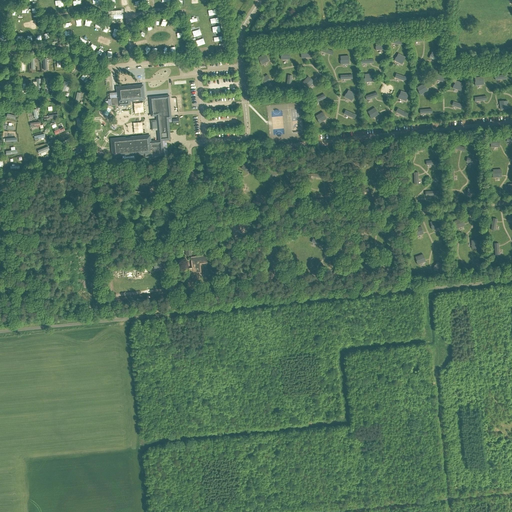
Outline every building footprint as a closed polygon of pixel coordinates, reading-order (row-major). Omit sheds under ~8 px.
[(122,22),(122,10),(111,11),(111,23),(122,22)] [(375,50),(384,50),(384,41),(375,42),(376,46),(375,46),(375,50)] [(334,52),(323,47),(322,52),(332,57),(334,52)] [(301,58),(310,57),(309,49),(301,50),(301,54),(300,54),(301,58)] [(429,58),(437,61),(440,53),(432,50),(431,54),(430,54),(429,58)] [(280,60),(289,59),(289,51),(281,51),(281,56),(280,56),(280,60)] [(394,60),(402,64),(406,57),(398,53),(396,57),(394,60)] [(261,65),(269,61),(265,54),(257,58),(259,61),(261,65)] [(340,64),(349,64),(348,55),(340,56),(340,60),(340,64)] [(434,79),(443,82),(445,74),(437,71),(436,75),(434,79)] [(364,82),(373,81),(372,73),(364,74),(364,78),(364,82)] [(263,86),(271,82),(267,74),(260,78),(262,82),(261,82),(263,86)] [(408,78),(396,74),(395,79),(407,83),(408,78)] [(308,88),(314,82),(308,76),(302,82),(305,85),(308,88)] [(475,86),(484,85),(483,76),(474,77),(475,81),(474,82),(475,86)] [(452,88),(461,91),(463,83),(455,80),(454,84),(452,88)] [(420,95),(428,90),(424,83),(416,87),(418,91),(420,95)] [(111,105),(118,105),(118,106),(131,105),(130,101),(145,99),(143,84),(117,87),(116,87),(117,97),(111,98),(111,105)] [(344,97),(351,101),(355,93),(348,90),(346,93),(345,93),(344,97)] [(398,98),(406,101),(409,93),(401,90),(399,94),(398,98)] [(380,97),(378,92),(366,97),(368,102),(380,97)] [(328,97),(326,93),(315,97),(318,102),(328,97)] [(143,154),(143,158),(144,159),(164,157),(163,145),(162,141),(170,140),(170,133),(168,119),(171,119),(169,95),(153,97),(154,104),(150,105),(151,116),(156,116),(158,133),(159,141),(150,141),(150,136),(111,139),(113,157),(120,156),(126,156),(143,154)] [(499,101),(500,110),(508,109),(507,100),(503,101),(503,100),(499,101)] [(453,102),(451,108),(463,112),(464,106),(453,102)] [(371,119),(379,114),(374,107),(367,112),(369,115),(369,116),(371,119)] [(396,113),(406,118),(409,114),(398,109),(396,113)] [(319,123),(326,119),(322,112),(315,116),(317,120),(319,123)] [(357,115),(346,112),(345,116),(355,120),(357,115)] [(491,147),(500,147),(500,139),(491,139),(491,143),(491,147)] [(247,173),(252,166),(245,161),(240,169),(244,171),(247,173)] [(493,178),(502,177),(501,169),(493,170),(493,174),(493,178)] [(267,178),(276,178),(276,170),(268,170),(268,174),(267,174),(267,178)] [(246,194),(245,185),(236,187),(237,195),(242,194),(242,195),(246,194)] [(302,199),(294,195),(291,203),(299,206),(300,202),(301,202),(302,199)] [(263,200),(255,196),(251,203),(258,207),(260,204),(261,204),(263,200)] [(323,199),(314,200),(314,208),(322,208),(322,203),(323,203),(323,199)] [(456,229),(465,226),(462,218),(454,221),(455,225),(456,229)] [(432,230),(440,227),(438,219),(430,222),(431,226),(432,230)] [(415,237),(423,234),(421,227),(413,229),(414,233),(415,237)] [(471,240),(471,249),(480,249),(479,240),(475,240),(471,240)] [(333,249),(341,252),(344,244),(336,241),(334,245),(333,249)] [(385,251),(393,255),(396,248),(389,244),(387,247),(385,251)] [(264,259),(272,255),(268,248),(261,252),(263,255),(263,256),(264,259)] [(417,265),(426,262),(423,254),(415,257),(416,261),(417,265)] [(191,257),(193,273),(200,272),(199,263),(207,263),(206,255),(191,257)] [(363,266),(371,270),(375,263),(367,259),(365,263),(365,262),(363,266)] [(476,259),(470,265),(477,271),(482,264),(479,262),(479,261),(476,259)] [(433,269),(441,273),(444,265),(436,262),(435,265),(434,265),(433,269)] [(335,267),(332,275),(340,278),(343,270),(339,269),(339,268),(335,267)] [(270,280),(277,275),(271,268),(265,274),(267,277),(270,280)] [(298,274),(289,274),(289,282),(298,282),(298,278),(298,274)]
